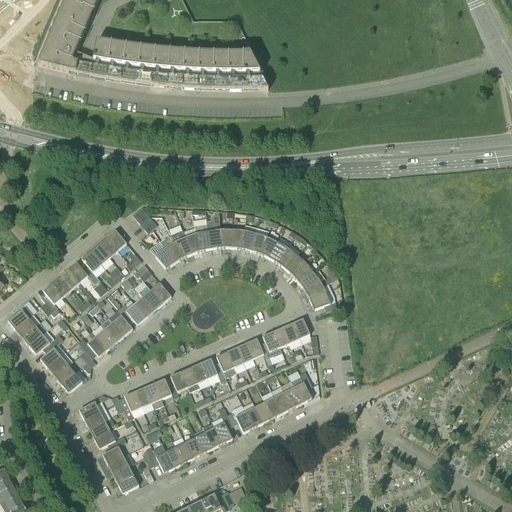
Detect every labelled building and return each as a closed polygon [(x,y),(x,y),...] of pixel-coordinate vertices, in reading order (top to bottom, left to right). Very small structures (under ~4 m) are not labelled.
[(105,82),(136,86),(145,88),(172,90),(182,91),(196,92),(221,93),(260,92),(268,92),(253,62),(251,58),(213,57),(168,55),(137,51),(96,45),(92,62),(75,56),(82,40),(99,0),(66,0),(37,67),(43,69),(69,75),(78,77),(89,79),(105,82)] [(137,223),(146,215),(142,211),(133,218),(137,223)] [(194,220),(207,220),(207,211),(195,211),(194,220)] [(146,215),(137,223),(141,227),(150,219),(146,215)] [(150,219),(141,227),(144,231),(153,224),(150,219)] [(207,220),(195,221),(196,230),(208,228),(207,220)] [(153,224),(144,231),(148,236),(157,228),(153,224)] [(197,254),(200,254),(196,236),(194,228),(182,232),(183,233),(191,257),(197,254)] [(217,250),(220,250),(219,232),(216,232),(207,234),(210,252),(217,250)] [(225,250),(229,250),(230,232),(224,232),(219,232),(220,250),(225,250)] [(237,251),(240,251),(242,233),(239,233),(230,232),(229,250),(237,251)] [(118,253),(126,246),(115,233),(107,240),(118,253)] [(187,259),(191,257),(183,233),(174,236),(171,238),(182,261),(187,259)] [(245,252),(249,253),(254,236),(248,234),(242,233),(240,251),(245,252)] [(205,252),(210,252),(207,234),(201,235),(196,236),(200,254),(205,252)] [(256,255),(258,256),(265,239),(262,238),(254,236),(249,253),(256,255)] [(179,263),(182,261),(171,238),(160,244),(165,251),(163,252),(173,266),(179,263)] [(300,246),(303,242),(298,238),(294,242),(300,246)] [(264,258),(268,260),(277,244),(270,241),(265,239),(258,256),(264,258)] [(110,260),(118,253),(107,240),(98,247),(110,260)] [(274,263),(277,266),(287,251),(284,248),(277,244),(268,260),(274,263)] [(281,268),(285,271),(296,257),(300,253),(291,246),(287,251),(277,266),(281,268)] [(101,267),(110,260),(98,247),(90,254),(101,267)] [(170,269),(173,266),(163,252),(158,255),(154,258),(166,272),(170,269)] [(93,275),(101,267),(90,254),(82,262),(88,269),(93,275)] [(290,275),(293,278),(306,266),(303,263),(296,257),(285,271),(290,275)] [(133,264),(130,266),(134,271),(136,269),(142,264),(137,259),(133,264)] [(95,287),(99,283),(93,275),(88,269),(83,273),(77,265),(68,273),(79,286),(88,279),(95,287)] [(296,282),(299,286),(313,275),(309,269),(306,266),(293,278),(296,282)] [(121,282),(125,278),(116,268),(108,275),(114,282),(117,285),(121,282)] [(140,280),(148,273),(144,268),(136,275),(133,277),(136,279),(137,282),(140,280)] [(71,293),(79,286),(68,273),(60,280),(71,293)] [(144,284),(152,277),(148,273),(140,280),(144,284)] [(305,294),(320,284),(318,281),(313,275),(299,286),(303,290),(305,294)] [(63,300),(71,293),(60,280),(52,287),(63,300)] [(125,293),(132,286),(128,282),(121,287),(125,293)] [(309,303),(326,295),(323,288),(320,284),(305,294),(307,298),(309,303)] [(163,307),(171,299),(159,286),(151,293),(163,307)] [(56,312),(57,311),(54,307),(63,300),(52,287),(43,294),(45,297),(42,300),(45,305),(52,314),(56,312)] [(154,314),(163,307),(151,293),(147,288),(138,295),(142,300),(154,314)] [(326,295),(309,303),(312,308),(314,312),(324,309),(326,315),(337,311),(335,305),(331,306),(329,302),(326,295)] [(112,297),(108,301),(117,311),(120,308),(113,300),(113,299),(112,297)] [(146,321),(154,314),(142,300),(134,307),(146,321)] [(52,314),(45,305),(40,309),(48,319),(51,316),(52,314)] [(137,328),(146,321),(134,307),(133,305),(127,310),(125,307),(117,313),(129,327),(133,323),(137,328)] [(92,318),(101,311),(100,310),(97,307),(89,314),(92,318)] [(15,332),(28,320),(33,317),(26,309),(22,312),(21,312),(8,324),(15,332)] [(124,339),(133,332),(129,327),(117,313),(108,321),(124,339)] [(15,332),(22,341),(36,329),(28,320),(15,332)] [(116,346),(124,339),(108,321),(100,328),(104,332),(116,346)] [(292,326),(299,342),(302,347),(311,344),(310,339),(309,338),(310,337),(303,321),(292,326)] [(29,349),(43,337),(47,333),(40,325),(36,329),(22,341),(29,349)] [(289,346),(299,342),(292,326),(282,331),(289,346)] [(279,350),(289,346),(282,331),(272,335),(279,350)] [(107,353),(116,346),(104,332),(96,339),(107,353)] [(282,356),(279,350),(272,335),(262,339),(266,348),(261,351),(263,357),(265,362),(274,358),(274,359),(282,356)] [(36,357),(43,351),(50,346),(49,345),(43,337),(29,349),(36,357)] [(47,371),(61,359),(54,351),(63,343),(59,338),(49,345),(50,346),(43,351),(47,356),(40,362),(47,371)] [(319,357),(318,350),(316,338),(310,339),(311,344),(312,351),(313,358),(314,357),(319,357)] [(92,362),(97,358),(99,360),(107,353),(96,339),(87,346),(85,344),(81,348),(85,353),(91,360),(92,362)] [(253,362),(263,357),(261,351),(257,341),(247,346),(253,362)] [(243,366),(253,362),(247,346),(236,350),(243,366)] [(233,370),(243,366),(236,350),(226,355),(233,370)] [(86,364),(91,360),(85,353),(80,357),(86,364)] [(223,375),(233,370),(226,355),(216,359),(220,368),(223,375)] [(47,371),(54,379),(68,367),(61,359),(47,371)] [(227,383),(223,375),(220,368),(215,370),(211,361),(200,366),(207,382),(217,377),(221,385),(227,383)] [(91,370),(87,366),(83,369),(88,375),(91,376),(91,370)] [(197,386),(207,382),(200,366),(190,370),(197,386)] [(54,379),(61,387),(75,376),(68,367),(54,379)] [(187,390),(197,386),(190,370),(180,375),(187,390)] [(311,372),(305,374),(309,382),(314,379),(311,372)] [(293,390),(301,406),(312,401),(311,400),(307,391),(312,389),(305,374),(299,377),(300,380),(291,385),(293,390)] [(174,402),(178,400),(179,399),(177,395),(187,390),(180,375),(170,379),(174,388),(169,391),(171,397),(173,402),(174,402)] [(61,387),(68,396),(82,384),(75,376),(61,387)] [(161,402),(171,397),(169,391),(165,381),(155,386),(161,402)] [(160,402),(161,402),(155,386),(144,390),(151,406),(154,411),(162,407),(160,402)] [(141,410),(151,406),(144,390),(134,395),(141,410)] [(292,411),(301,406),(293,390),(284,395),(292,411)] [(131,415),(141,410),(134,395),(124,400),(119,402),(123,414),(126,420),(132,418),(131,415)] [(282,416),(292,411),(284,395),(274,400),(282,416)] [(101,404),(107,401),(108,400),(103,398),(94,403),(95,405),(95,404),(96,407),(101,404)] [(123,414),(119,402),(117,399),(112,401),(118,416),(123,414)] [(272,421),(282,416),(274,400),(264,405),(272,421)] [(196,410),(200,408),(206,406),(204,401),(198,404),(194,406),(196,410)] [(84,422),(100,414),(96,407),(95,404),(95,405),(79,413),(84,422)] [(262,426),(272,421),(264,405),(254,410),(262,426)] [(253,431),(262,426),(254,410),(245,415),(253,431)] [(89,432),(105,424),(100,414),(84,422),(89,432)] [(232,441),(227,432),(233,429),(227,418),(225,414),(220,417),(224,425),(214,430),(222,446),(232,441)] [(243,436),(253,431),(245,415),(235,419),(233,415),(227,418),(233,429),(238,426),(243,436)] [(94,442),(110,434),(105,424),(89,432),(94,442)] [(213,451),(222,446),(214,430),(205,435),(213,451)] [(158,433),(147,436),(149,445),(160,442),(158,433)] [(107,448),(115,443),(110,434),(94,442),(99,452),(107,448)] [(203,456),(213,451),(205,435),(195,440),(203,456)] [(107,467),(123,459),(118,449),(126,445),(123,439),(115,443),(107,448),(110,453),(102,457),(107,467)] [(193,461),(203,456),(195,440),(185,445),(193,461)] [(184,466),(193,461),(185,445),(175,450),(184,466)] [(148,458),(154,455),(151,450),(142,455),(145,460),(148,458)] [(174,471),(184,466),(175,450),(166,454),(174,471)] [(164,476),(174,471),(166,454),(156,460),(154,455),(148,458),(154,469),(159,466),(163,475),(164,476)] [(154,469),(148,458),(145,460),(143,461),(148,471),(148,472),(154,469)] [(113,477),(128,469),(123,459),(107,467),(113,477)] [(117,486),(133,478),(128,469),(113,477),(117,486)] [(148,472),(148,471),(143,473),(146,479),(151,477),(148,472)] [(0,473),(0,485),(9,480),(4,472),(0,473)] [(123,496),(138,488),(136,482),(133,478),(117,486),(123,496)] [(0,496),(14,490),(9,480),(0,485),(0,496)] [(0,505),(1,508),(18,499),(14,490),(0,496),(0,505)] [(205,511),(229,511),(230,511),(222,497),(216,500),(215,497),(207,501),(207,500),(201,503),(205,511)] [(1,508),(3,511),(15,511),(23,508),(18,499),(1,508)] [(205,511),(201,503),(195,507),(188,511),(189,511),(205,511)]
